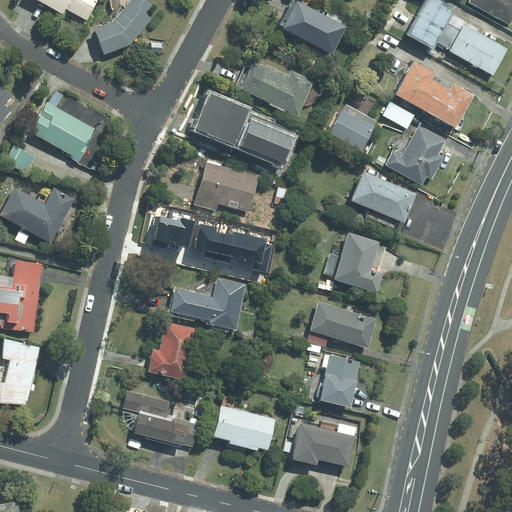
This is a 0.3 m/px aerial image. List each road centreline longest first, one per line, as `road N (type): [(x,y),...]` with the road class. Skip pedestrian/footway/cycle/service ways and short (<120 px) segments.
road 1 (primary): [(403,511),(456,292),(511,156)]
road 2 (residential): [(60,461),(121,202),(155,118)]
road 3 (tertiary): [(259,511),(60,461)]
road 4 (residential): [(0,30),(155,118)]
road 5 (residential): [(155,118),(219,0)]
